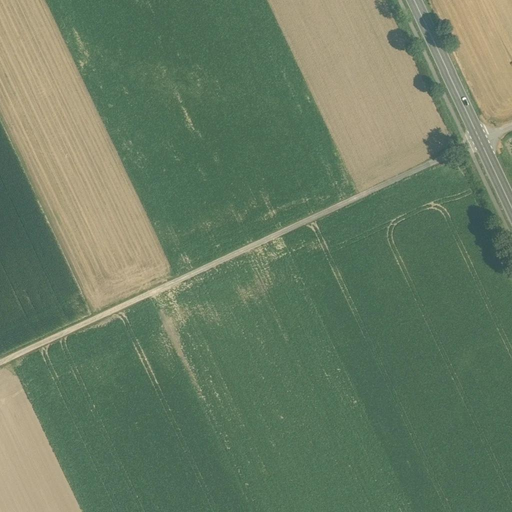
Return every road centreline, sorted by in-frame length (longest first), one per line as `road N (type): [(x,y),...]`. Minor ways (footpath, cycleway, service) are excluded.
road 1 (track): [(511,136),(0,370)]
road 2 (secondary): [(511,199),(413,0)]
